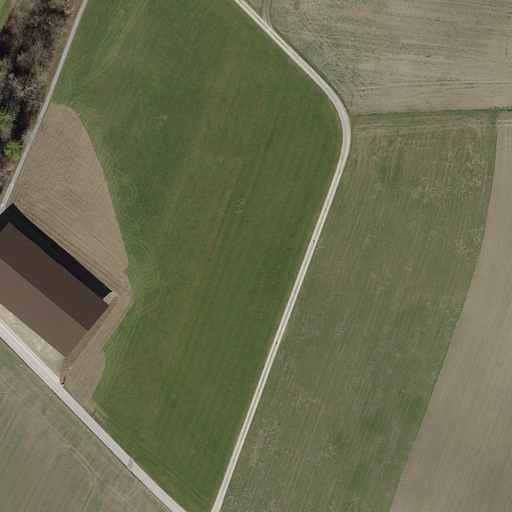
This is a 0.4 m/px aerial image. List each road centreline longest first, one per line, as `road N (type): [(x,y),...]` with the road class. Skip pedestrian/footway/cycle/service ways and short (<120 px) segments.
road 1 (track): [(240,0),(328,88),(347,131),(208,511)]
road 2 (unclassified): [(0,328),(188,511)]
